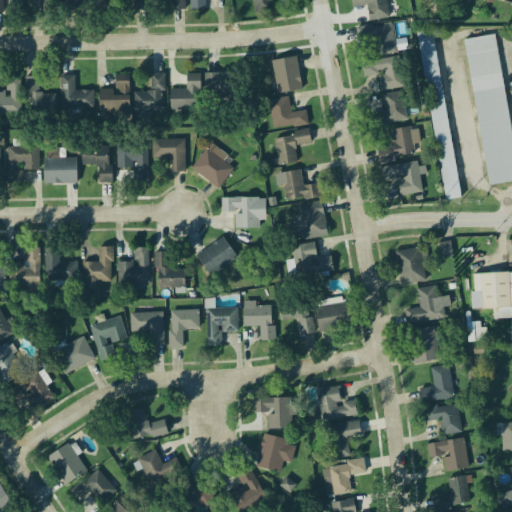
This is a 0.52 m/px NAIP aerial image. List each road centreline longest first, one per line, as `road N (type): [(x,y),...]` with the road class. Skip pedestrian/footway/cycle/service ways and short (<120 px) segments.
road 1 (residential): [(402,511),(319,0)]
road 2 (residential): [(11,453),(143,384),(381,354)]
road 3 (residential): [(0,43),(247,39),(324,28)]
road 4 (residential): [(0,216),(179,215)]
road 5 (residential): [(361,227),(511,219)]
